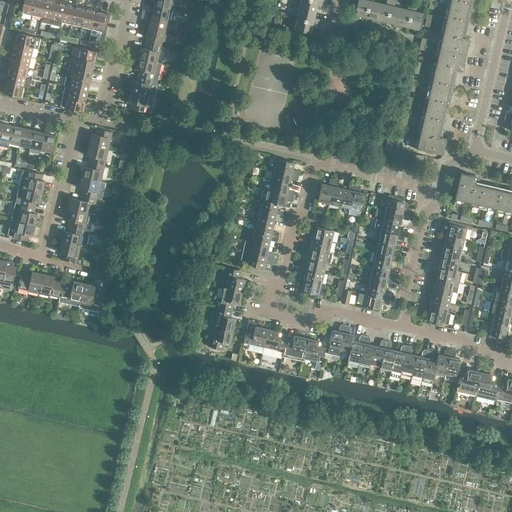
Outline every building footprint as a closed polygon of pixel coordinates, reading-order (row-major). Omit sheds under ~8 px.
[(31,15),(34,0),(23,0),(21,13),(31,15)] [(41,17),(45,0),(34,0),(31,15),(41,17)] [(50,24),(56,1),(52,0),(45,0),(41,17),(40,22),(50,24)] [(172,10),(173,0),(155,0),(154,6),(172,10)] [(325,8),(326,4),(310,0),(300,0),(300,5),(298,4),(297,8),(315,12),(317,6),(325,8)] [(365,17),(369,0),(357,0),(354,17),(358,18),(358,16),(365,17)] [(375,22),(379,3),(373,2),(373,0),(369,0),(365,17),(372,19),(371,21),(375,22)] [(386,22),(391,0),(386,0),(386,5),(379,3),(375,22),(379,23),(379,21),(386,22)] [(396,27),(401,8),(394,7),(396,1),(392,0),(391,0),(386,22),(393,24),(392,26),(396,27)] [(438,137),(444,111),(454,68),(463,70),(464,63),(463,63),(468,45),(470,39),(462,37),(470,0),(450,0),(420,133),(419,138),(414,137),(411,147),(442,154),(444,145),(445,145),(447,139),(438,137)] [(60,26),(61,22),(66,3),(56,1),(50,24),(60,26)] [(71,24),(75,5),(66,3),(61,22),(71,24)] [(407,27),(412,5),(408,4),(407,9),(401,8),(396,27),(400,28),(401,26),(407,27)] [(81,27),(85,8),(75,5),(71,24),(81,27)] [(417,6),(412,5),(407,27),(414,29),(413,31),(418,32),(422,13),(415,11),(417,6)] [(169,20),(172,10),(154,6),(152,16),(149,15),(150,12),(143,10),(142,14),(169,20)] [(91,29),(95,10),(85,8),(81,27),(91,29)] [(314,18),(315,12),(297,8),(296,12),(298,12),(297,19),(321,25),(322,20),(314,18)] [(106,12),(95,10),(91,29),(101,31),(106,12)] [(167,31),(169,20),(142,14),(141,18),(148,20),(149,16),(152,16),(149,27),(167,31)] [(320,29),(321,25),(297,19),(295,26),(293,25),(292,29),(311,34),(312,27),(320,29)] [(164,42),(167,31),(149,27),(145,43),(161,46),(162,41),(164,42)] [(14,43),(33,48),(38,49),(40,38),(16,33),(14,43)] [(30,57),(33,48),(14,43),(12,53),(30,57)] [(160,50),(161,46),(145,43),(144,48),(141,48),(138,58),(161,64),(165,51),(160,50)] [(78,47),(76,58),(94,62),(97,52),(78,47)] [(28,67),(30,57),(12,53),(9,63),(28,67)] [(92,72),(94,62),(76,58),(73,67),(92,72)] [(158,80),(161,64),(138,58),(136,69),(139,70),(138,76),(158,80)] [(26,77),(28,67),(9,63),(7,73),(26,77)] [(90,82),(92,72),(73,67),(71,77),(90,82)] [(30,78),(26,77),(7,73),(5,83),(23,87),(28,88),(30,78)] [(88,92),(90,82),(71,77),(67,76),(65,86),(88,92)] [(154,97),(158,80),(138,76),(136,81),(133,80),(130,91),(154,97)] [(23,87),(5,83),(1,82),(0,86),(4,87),(2,93),(21,98),(23,87)] [(85,102),(88,92),(65,86),(62,96),(85,102)] [(150,113),(154,97),(130,91),(128,102),(131,103),(130,109),(150,113)] [(83,112),(85,102),(62,96),(60,107),(83,112)] [(292,122),(306,122),(305,113),(292,113),(292,122)] [(9,143),(13,126),(7,124),(7,121),(3,120),(0,132),(0,146),(8,148),(9,143)] [(19,146),(23,128),(13,126),(9,143),(19,146)] [(30,148),(34,131),(23,128),(19,146),(29,148),(30,148)] [(92,134),(89,145),(108,149),(112,132),(97,129),(95,134),(92,134)] [(40,151),(44,133),(34,131),(30,148),(29,148),(28,153),(39,156),(41,151),(40,151)] [(55,136),(44,133),(40,151),(41,151),(51,153),(55,136)] [(391,149),(393,141),(386,140),(385,147),(391,149)] [(104,165),(108,149),(89,145),(87,156),(90,156),(89,162),(104,165)] [(294,163),(276,159),(273,170),(298,175),(299,171),(292,169),(294,163)] [(119,160),(117,168),(126,169),(127,162),(119,160)] [(100,181),(104,165),(89,162),(88,167),(84,166),(82,177),(100,182),(100,181)] [(41,180),(43,175),(23,170),(19,187),(42,192),(45,181),(41,180)] [(297,180),(298,175),(273,170),(271,180),(289,184),(290,178),(297,180)] [(511,192),(475,184),(476,178),(476,176),(472,175),(470,174),(470,175),(461,173),(454,204),(463,206),(465,201),(511,212),(511,192)] [(105,183),(100,181),(100,182),(82,177),(79,188),(83,189),(81,195),(97,198),(102,199),(105,183)] [(329,204),(334,179),(330,178),(329,183),(331,183),(331,186),(322,184),(318,201),(329,204)] [(339,206),(343,189),(335,187),(335,184),(337,185),(338,185),(339,180),(334,179),(329,204),(339,206)] [(287,190),(289,184),(271,180),(269,190),(269,191),(294,197),(295,192),(287,190)] [(348,214),(355,184),(351,183),(349,190),(343,189),(339,206),(344,207),(344,208),(344,209),(344,210),(344,211),(345,212),(346,213),(347,213),(348,214)] [(360,185),(355,184),(348,214),(359,216),(365,194),(358,192),(360,185)] [(40,203),(42,192),(19,187),(15,203),(35,208),(36,202),(40,203)] [(293,201),(294,197),(269,191),(269,190),(263,189),(261,199),(266,201),(278,204),(278,205),(284,206),(285,199),(293,201)] [(97,198),(81,195),(80,200),(71,198),(69,209),(88,213),(90,203),(95,204),(97,198)] [(276,212),(278,205),(278,204),(266,201),(261,199),(260,199),(258,210),(283,216),(284,212),(279,211),(278,213),(276,212)] [(387,199),(384,210),(409,216),(410,211),(403,210),(405,203),(387,199)] [(34,213),(35,208),(15,203),(11,219),(35,225),(37,214),(34,213)] [(84,230),(88,213),(69,209),(66,220),(70,221),(68,226),(84,230)] [(282,221),(283,216),(258,210),(255,221),(273,225),(275,219),(282,221)] [(408,220),(409,216),(384,210),(382,220),(400,224),(401,218),(408,220)] [(312,220),(324,222),(326,216),(314,213),(312,220)] [(32,236),(35,225),(11,219),(7,236),(27,241),(28,235),(32,236)] [(398,233),(400,224),(382,220),(379,231),(404,237),(405,232),(401,231),(401,232),(400,233),(398,233)] [(271,233),(273,225),(255,221),(253,231),(278,237),(279,233),(274,232),(273,234),(271,233)] [(449,224),(446,235),(464,239),(467,228),(449,224)] [(80,246),(84,230),(68,226),(67,231),(64,231),(61,242),(80,246)] [(316,227),(313,238),(331,242),(334,231),(316,227)] [(277,242),(278,237),(253,231),(251,242),(268,246),(270,240),(277,242)] [(403,241),(404,237),(379,231),(377,241),(395,245),(397,237),(399,238),(399,239),(399,240),(403,241)] [(462,250),(464,239),(446,235),(444,246),(462,250)] [(329,252),(331,242),(313,238),(311,248),(329,252)] [(268,246),(251,242),(245,241),(242,251),(273,258),(274,254),(267,252),(268,246)] [(393,254),(395,245),(377,241),(374,252),(399,258),(400,253),(396,252),(396,253),(395,254),(393,254)] [(76,263),(80,246),(61,242),(59,253),(62,253),(61,259),(76,263)] [(459,260),(462,250),(444,246),(441,256),(459,260)] [(333,253),(329,252),(311,248),(308,259),(326,263),(330,264),(333,253)] [(511,250),(507,249),(503,248),(500,259),(505,260),(511,261),(511,250)] [(272,263),(273,258),(242,251),(240,262),(263,268),(265,261),(272,263)] [(398,262),(399,258),(374,252),(372,262),(390,266),(392,258),(394,259),(394,261),(398,262)] [(457,271),(459,260),(441,256),(439,267),(457,271)] [(12,263),(0,259),(0,279),(13,283),(16,267),(11,266),(12,263)] [(324,273),(326,263),(308,259),(306,269),(324,273)] [(511,272),(511,261),(505,260),(503,271),(511,272)] [(388,275),(390,266),(372,262),(370,273),(395,279),(396,274),(391,273),(391,274),(390,275),(388,275)] [(227,273),(224,288),(242,292),(245,279),(239,278),(241,271),(226,267),(225,273),(227,273)] [(454,281),(457,271),(439,267),(437,277),(454,281)] [(321,284),(324,273),(306,269),(304,280),(321,284)] [(38,293),(43,274),(32,271),(31,275),(21,273),(18,288),(38,293)] [(511,283),(511,272),(503,271),(500,281),(511,283)] [(394,283),(395,279),(370,273),(367,283),(385,288),(387,279),(389,280),(389,282),(394,283)] [(59,298),(63,282),(53,280),(54,276),(43,274),(38,293),(59,298)] [(459,283),(454,281),(437,277),(434,288),(452,292),(457,293),(459,283)] [(325,285),(321,284),(304,280),(301,291),(323,296),(325,285)] [(79,306),(84,283),(73,281),(72,284),(63,282),(59,298),(58,302),(79,306)] [(511,294),(511,283),(500,281),(498,292),(511,294)] [(84,283),(79,306),(78,307),(99,312),(104,292),(94,290),(95,286),(84,283)] [(383,296),(385,288),(367,283),(365,294),(390,300),(391,295),(386,294),(386,295),(385,296),(383,296)] [(239,304),(242,292),(224,288),(221,302),(218,301),(217,307),(232,310),(233,303),(239,304)] [(457,293),(452,292),(434,288),(432,298),(449,302),(454,304),(457,293)] [(350,291),(344,290),(342,302),(347,304),(350,291)] [(511,305),(511,294),(498,292),(494,291),(491,301),(511,305)] [(389,304),(390,300),(365,294),(362,305),(380,309),(382,300),(384,301),(384,303),(389,304)] [(447,313),(449,302),(432,298),(430,304),(428,304),(427,308),(447,313)] [(511,317),(511,310),(511,305),(491,301),(490,301),(488,311),(493,313),(511,317)] [(230,318),(232,310),(217,307),(216,312),(218,313),(215,327),(233,331),(235,319),(230,318)] [(450,314),(447,313),(427,308),(426,313),(428,314),(427,320),(448,325),(450,314)] [(508,327),(511,317),(493,313),(490,323),(508,327)] [(263,347),(267,329),(255,326),(256,323),(249,319),(243,345),(248,346),(249,344),(263,347)] [(506,338),(508,327),(490,323),(488,334),(489,334),(488,337),(494,339),(494,336),(506,338)] [(338,356),(339,350),(345,325),(341,324),(339,331),(333,330),(327,353),(338,356)] [(350,326),(345,325),(339,350),(349,352),(350,353),(353,341),(355,335),(348,333),(350,326)] [(230,343),(233,331),(215,327),(212,341),(209,341),(208,346),(223,350),(224,342),(230,343)] [(282,354),(286,339),(278,337),(279,332),(267,329),(263,347),(277,350),(277,352),(282,354)] [(301,361),(302,358),(307,338),(295,335),(293,341),(286,339),(282,354),(282,357),(301,361)] [(358,365),(365,336),(361,335),(359,342),(353,341),(350,353),(349,352),(347,362),(358,365)] [(370,363),(374,346),(368,344),(369,337),(365,336),(358,365),(369,367),(370,363)] [(319,341),(307,338),(302,358),(322,363),(325,348),(318,347),(319,341)] [(380,366),(386,341),(382,340),(380,347),(374,346),(370,363),(380,366)] [(390,372),(395,351),(389,349),(390,342),(386,341),(380,366),(379,370),(390,372)] [(399,378),(400,375),(407,346),(403,345),(401,352),(395,351),(390,372),(389,376),(399,378)] [(411,377),(416,355),(410,354),(411,347),(407,346),(400,375),(411,377)] [(445,375),(451,350),(446,349),(444,356),(438,354),(436,360),(437,360),(434,372),(435,372),(445,375)] [(421,381),(428,351),(424,350),(422,357),(416,355),(411,377),(410,379),(421,381)] [(455,351),(451,350),(445,375),(456,377),(460,359),(453,358),(455,351)] [(437,360),(436,360),(431,359),(433,352),(428,351),(421,381),(432,384),(433,378),(435,372),(434,372),(437,360)] [(477,390),(481,373),(469,370),(467,375),(460,373),(456,391),(475,396),(477,390)] [(496,397),(499,383),(492,381),(493,375),(481,373),(477,390),(491,394),(490,396),(496,397)] [(511,402),(511,379),(508,379),(507,384),(499,383),(496,397),(495,399),(511,402)]
